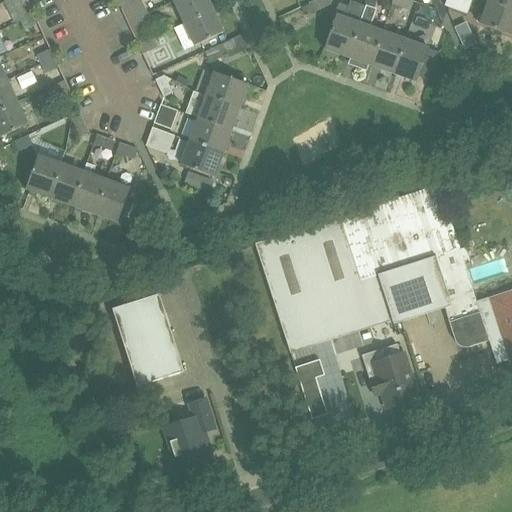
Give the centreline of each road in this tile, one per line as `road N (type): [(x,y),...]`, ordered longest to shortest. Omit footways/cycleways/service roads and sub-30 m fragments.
road 1 (residential): [(221,511),(511,418)]
road 2 (residential): [(130,126),(69,0)]
